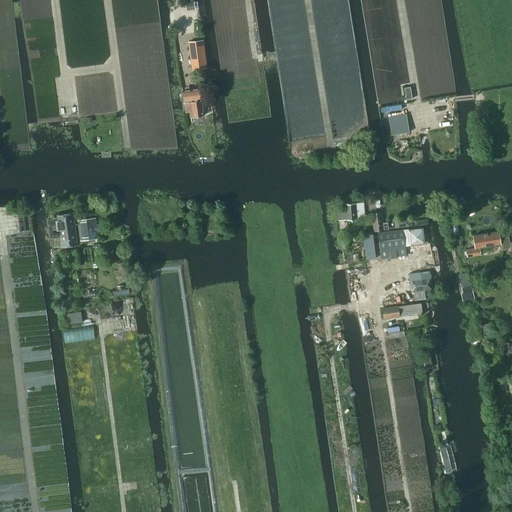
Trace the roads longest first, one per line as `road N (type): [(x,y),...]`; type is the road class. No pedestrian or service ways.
road 1 (track): [(354,511),(324,311),(376,304)]
road 2 (track): [(409,511),(376,304)]
road 3 (track): [(124,511),(100,329)]
road 4 (track): [(330,137),(309,0)]
road 5 (track): [(117,69),(65,70),(56,0)]
